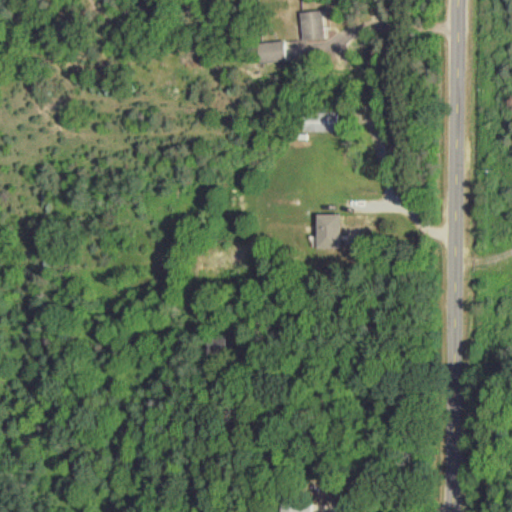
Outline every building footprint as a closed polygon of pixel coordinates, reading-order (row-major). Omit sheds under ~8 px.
[(301,12),(304,40),(326,38),(324,10),(301,12)] [(260,62),(287,60),(286,41),(259,42),(260,62)] [(304,131),(339,131),(339,112),(304,112),(304,131)] [(318,249),(342,249),(342,214),(318,214),(318,249)] [(313,511),(313,502),(282,502),(281,511),(313,511)]
